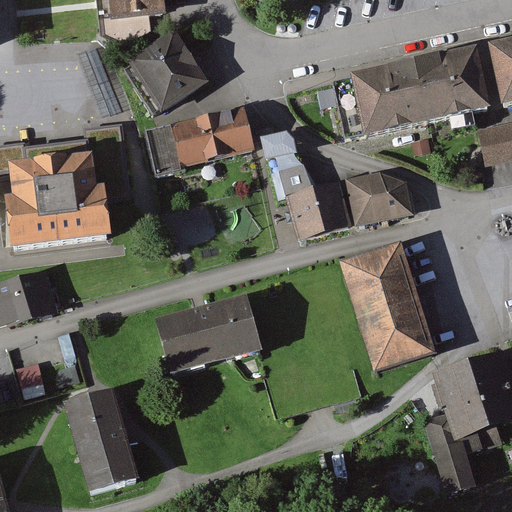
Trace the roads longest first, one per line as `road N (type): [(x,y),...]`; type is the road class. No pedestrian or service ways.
road 1 (residential): [(0,343),(286,263),(469,222)]
road 2 (residential): [(250,63),(286,129),(319,151),(449,202),(469,222)]
road 3 (residential): [(511,5),(250,63)]
